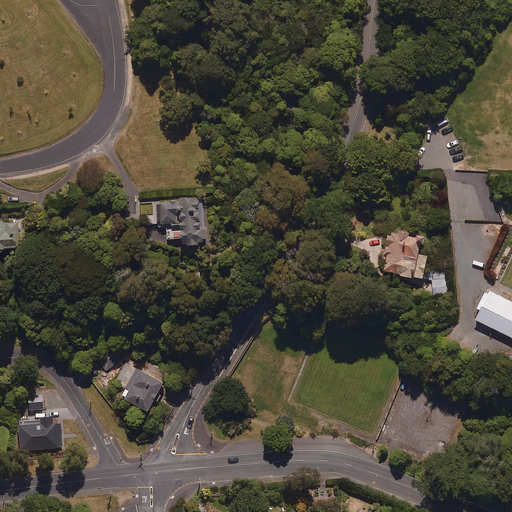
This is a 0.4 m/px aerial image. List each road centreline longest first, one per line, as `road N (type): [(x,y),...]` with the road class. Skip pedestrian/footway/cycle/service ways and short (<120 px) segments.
road 1 (tertiary): [(371,0),(360,102),(347,138),(176,436),(175,471)]
road 2 (tertiary): [(175,471),(320,456),(401,474),(486,511)]
road 3 (unclassified): [(106,2),(115,71),(102,120),(52,154),(0,166)]
road 4 (unclassified): [(0,355),(26,353),(53,364),(121,477)]
road 5 (tertiary): [(121,477),(0,493)]
